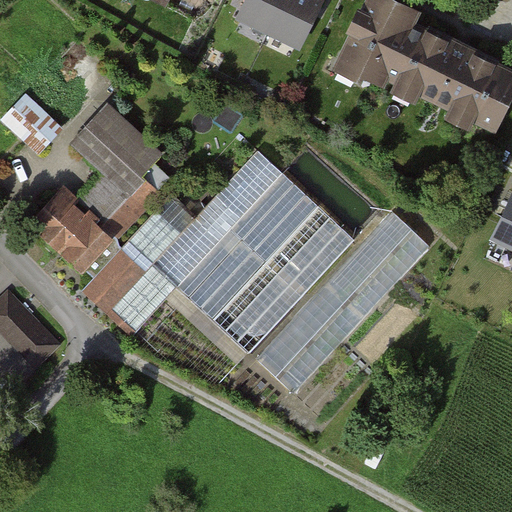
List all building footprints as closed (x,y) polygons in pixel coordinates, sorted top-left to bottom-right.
[(320,0),(249,0),(241,16),(299,44),(320,0)] [(416,13),(389,0),(368,0),(338,60),(383,82),(387,74),(495,127),(511,91),(511,71),(411,22),(416,13)] [(61,128),(26,93),(1,118),(36,153),(61,128)] [(32,224),(83,271),(114,236),(156,191),(139,175),(159,154),(107,106),(74,142),(106,172),(74,206),(61,193),(32,224)] [(114,236),(83,271),(118,301),(110,311),(137,336),(179,290),(251,355),(356,239),(258,151),(197,218),(171,195),(124,245),(114,236)] [(511,194),(493,237),(511,245),(511,194)] [(398,212),(257,357),(294,392),(434,247),(398,212)] [(58,344),(9,294),(0,301),(0,327),(36,365),(58,344)]
